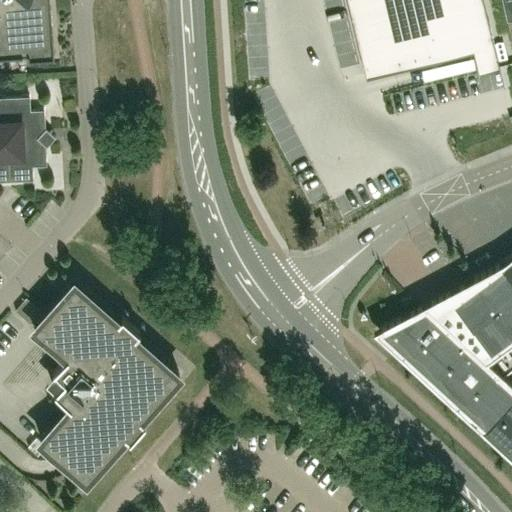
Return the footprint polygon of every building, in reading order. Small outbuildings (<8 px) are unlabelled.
[(0,0),(0,52),(27,50),(28,55),(54,53),(50,0),(0,0)] [(348,0),(363,64),(366,75),(473,49),(478,70),(478,71),(499,66),(500,65),(484,0),(348,0)] [(0,95),(0,179),(34,178),(33,164),(47,164),(46,145),(47,144),(42,140),(41,140),(41,132),(42,132),(46,127),(45,108),(31,108),(30,94),(0,95)] [(511,252),(501,261),(373,329),(511,455),(511,380),(503,372),(511,365),(511,252)] [(41,437),(86,477),(125,434),(129,437),(129,438),(145,421),(144,420),(144,421),(140,417),(179,374),(135,334),(139,330),(140,330),(123,314),(122,315),(123,315),(119,319),(75,280),(34,326),(68,355),(54,370),(55,371),(65,380),(56,390),(55,391),(71,405),(65,411),(59,406),(46,420),(52,426),(41,437)]
